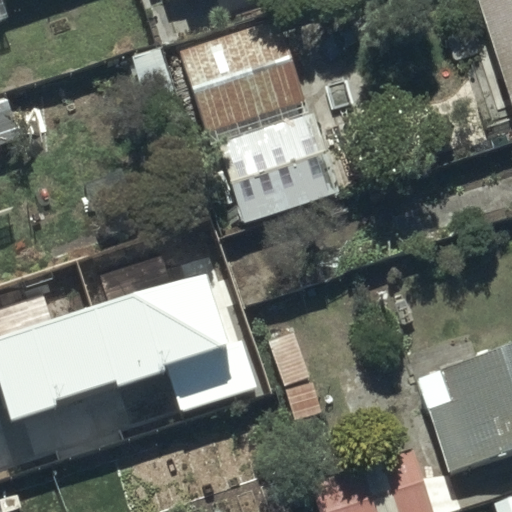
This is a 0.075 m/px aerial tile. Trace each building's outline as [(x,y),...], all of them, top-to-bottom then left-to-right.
[(511,0),(473,0),(511,118),(511,0)] [(275,12),(175,42),(203,135),(303,105),(275,12)] [(311,113),(217,142),(243,225),(337,195),(311,113)] [(0,388),(11,422),(167,371),(182,415),(262,389),(244,337),(232,341),(209,271),(0,339),(0,388)] [(294,333),(264,343),(291,425),(321,414),(294,333)] [(511,357),(409,393),(441,486),(511,462),(511,357)] [(411,511),(397,467),(316,494),(321,511),(411,511)]
